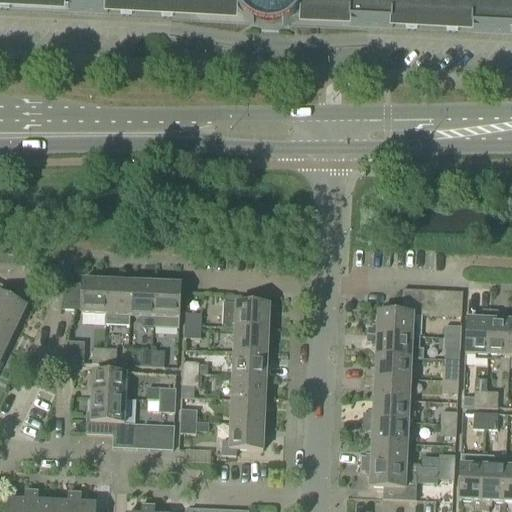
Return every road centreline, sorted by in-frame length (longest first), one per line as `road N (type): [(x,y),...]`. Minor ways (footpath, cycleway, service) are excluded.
road 1 (tertiary): [(332,116),(0,114)]
road 2 (tertiary): [(0,151),(330,152)]
road 3 (residential): [(317,498),(200,493),(155,465),(0,458)]
road 4 (residential): [(317,498),(325,285)]
road 5 (tertiary): [(330,152),(511,147)]
road 6 (tertiary): [(511,113),(332,116)]
road 7 (residential): [(0,451),(59,322)]
road 8 (residential): [(189,279),(325,285)]
road 9 (residential): [(325,285),(330,152)]
road 10 (residential): [(325,285),(360,278),(450,282)]
